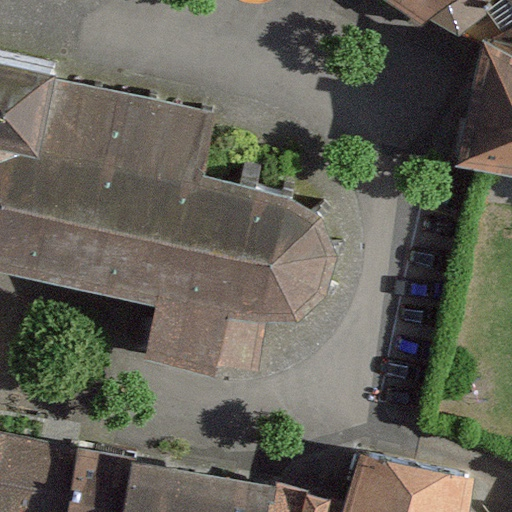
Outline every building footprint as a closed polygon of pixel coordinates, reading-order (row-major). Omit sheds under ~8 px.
[(72,0),(88,10),(102,0),(72,0)] [(408,0),(461,27),(500,0),(408,0)] [(511,0),(500,0),(461,27),(506,46),(511,47),(511,0)] [(100,55),(0,34),(0,254),(206,297),(199,334),(179,329),(173,359),(202,365),(206,346),(294,365),(295,359),(274,354),(283,307),(316,313),(313,327),(324,329),(327,316),(346,320),(369,301),(381,286),(385,254),(372,223),(353,203),(237,179),(249,124),(92,92),(100,55)] [(511,47),(506,46),(483,171),(511,174),(511,47)] [(91,511),(101,453),(0,438),(0,511),(91,511)] [(152,511),(158,460),(101,453),(91,511),(152,511)] [(511,511),(511,480),(395,453),(382,499),(379,511),(511,511)] [(278,511),(284,480),(158,460),(152,511),(278,511)] [(379,511),(382,499),(284,480),(278,511),(379,511)]
